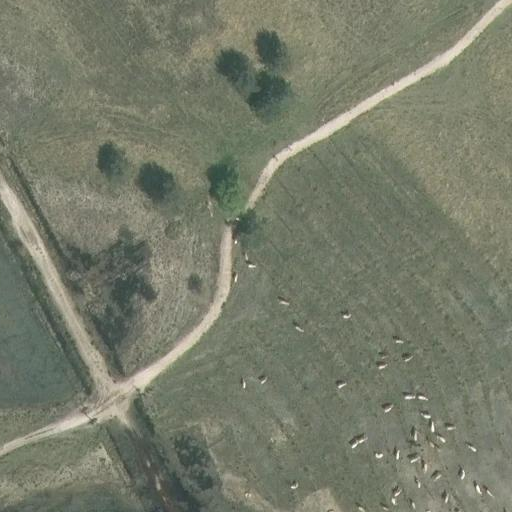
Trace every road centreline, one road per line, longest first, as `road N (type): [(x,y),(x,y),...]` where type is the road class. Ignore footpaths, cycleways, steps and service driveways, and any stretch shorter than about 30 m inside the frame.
road 1 (track): [(0,186),(114,399)]
road 2 (track): [(114,399),(168,511)]
